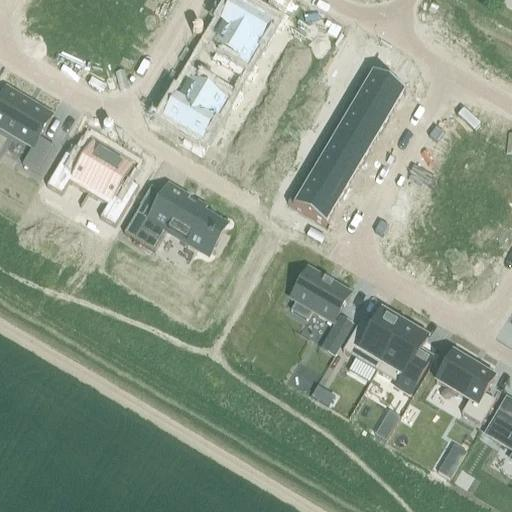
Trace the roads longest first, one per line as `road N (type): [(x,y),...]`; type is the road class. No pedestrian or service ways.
road 1 (residential): [(449,73),(344,257),(481,337)]
road 2 (residential): [(123,125),(257,210)]
road 3 (residential): [(123,125),(198,0)]
road 4 (residential): [(0,53),(123,125)]
